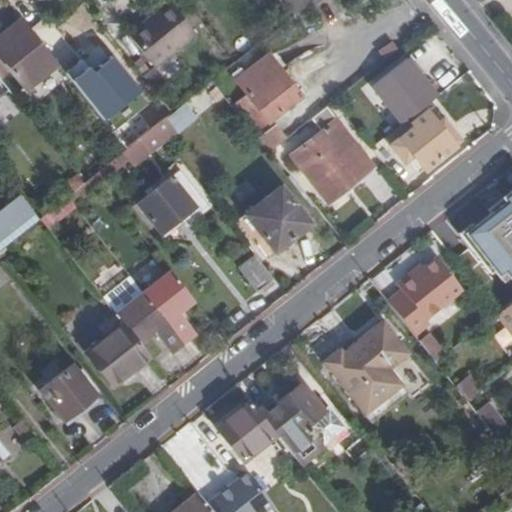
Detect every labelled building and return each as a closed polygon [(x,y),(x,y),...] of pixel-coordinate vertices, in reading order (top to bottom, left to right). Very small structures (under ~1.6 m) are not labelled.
[(202,21),(185,0),(171,0),(170,1),(193,29),(202,21)] [(282,0),(294,15),(312,0),(311,0),(282,0)] [(155,67),(196,34),(193,29),(170,1),(154,14),(156,16),(150,22),(147,19),(129,34),(155,67)] [(150,22),(156,16),(154,14),(147,19),(150,22)] [(38,39),(21,18),(0,34),(0,71),(3,75),(9,70),(25,91),(59,65),(38,39)] [(302,97),(267,54),(244,72),(240,68),(231,75),(254,104),(246,110),(261,129),(302,97)] [(83,61),(66,74),(104,120),(139,92),(111,57),(92,72),(83,61)] [(403,123),(435,97),(406,59),(373,86),(403,123)] [(169,84),(155,67),(144,76),(158,93),(169,84)] [(176,133),(195,119),(183,104),(164,118),(175,132),(176,133)] [(371,166),(372,165),(326,107),(281,143),(285,148),(315,124),(321,131),(290,155),(327,201),(355,179),(371,166)] [(453,145),(460,140),(443,119),(436,124),(425,110),(410,122),(412,126),(398,137),(412,155),(425,170),(454,146),(453,145)] [(150,152),(175,132),(164,118),(131,145),(141,157),(149,151),(150,152)] [(412,155),(398,137),(390,144),(405,162),(412,155)] [(278,160),(289,152),(285,148),(281,143),(270,151),(278,160)] [(371,166),(355,179),(358,183),(375,170),(371,166)] [(161,234),(204,199),(180,169),(137,204),(161,234)] [(82,184),(75,174),(66,182),(73,191),(82,184)] [(90,191),(99,183),(93,175),(84,183),(90,191)] [(72,204),(90,191),(84,183),(82,184),(73,191),(67,197),(72,204)] [(309,223),(279,186),(244,215),(263,238),(274,251),(309,223)] [(505,269),(511,278),(511,191),(488,210),(491,214),(466,234),(498,274),(505,269)] [(0,239),(34,213),(20,195),(0,211),(0,239)] [(72,204),(67,197),(52,208),(60,218),(75,207),(72,204)] [(60,218),(52,208),(40,218),(48,228),(60,218)] [(0,249),(39,219),(34,213),(0,239),(0,249)] [(263,238),(244,215),(236,222),(255,245),(263,238)] [(401,291),(388,302),(407,326),(459,285),(434,254),(421,264),(410,273),(408,269),(393,281),(401,291)] [(272,278),(254,256),(239,268),(257,290),(272,278)] [(421,264),(418,261),(408,269),(410,273),(421,264)] [(196,333),(179,312),(194,300),(169,270),(116,313),(140,343),(154,332),(172,353),(184,343),(196,333)] [(511,300),(497,313),(496,314),(511,333),(511,300)] [(112,384),(149,354),(140,343),(116,313),(98,326),(106,336),(86,352),(112,384)] [(402,384),(390,369),(409,353),(382,319),(356,340),(353,336),(322,361),(364,414),(380,402),(402,384)] [(63,421),(95,393),(71,362),(39,390),(63,421)] [(480,391),(469,377),(456,387),(467,401),(480,391)] [(330,423),(337,418),(325,402),(321,406),(302,382),(280,400),(276,395),(257,410),(298,461),(320,444),(315,438),(332,425),(330,423)] [(387,411),(409,393),(402,384),(380,402),(387,411)] [(240,457),(272,431),(249,402),(216,428),(240,457)] [(481,418),(493,409),(487,402),(476,411),(481,418)] [(509,429),(493,409),(481,418),(497,438),(509,429)] [(320,444),(343,426),(337,418),(330,423),(332,425),(315,438),(320,444)] [(32,433),(22,420),(14,426),(23,439),(32,433)] [(243,461),(275,435),(272,431),(240,457),(243,461)] [(247,472),(206,504),(212,511),(276,511),(278,511),(247,472)] [(203,500),(197,492),(174,511),(173,511),(212,511),(206,504),(203,500)]
